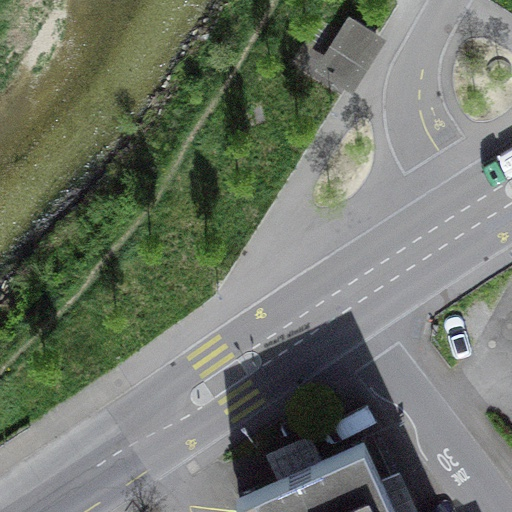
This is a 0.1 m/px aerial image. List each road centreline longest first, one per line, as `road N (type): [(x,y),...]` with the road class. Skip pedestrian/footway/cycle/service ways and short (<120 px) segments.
road 1 (residential): [(340,300),(25,511)]
road 2 (residential): [(340,300),(498,511)]
road 3 (residential): [(447,0),(415,56),(404,105),(415,149),(460,222)]
road 4 (residential): [(460,222),(340,300)]
